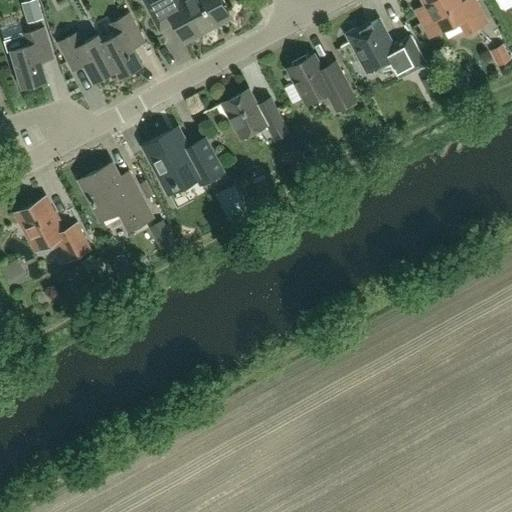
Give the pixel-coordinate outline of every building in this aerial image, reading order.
[(30,0),(22,3),(28,23),(44,18),(38,0),(30,0)] [(144,0),(160,31),(175,24),(182,36),(209,22),(212,27),(231,17),(221,0),(144,0)] [(423,0),(425,3),(414,9),(429,38),(441,32),(461,21),(467,34),(487,23),(473,0),(466,0),(461,3),(460,0),(423,0)] [(511,0),(497,0),(502,8),(506,9),(511,6),(511,0)] [(102,41),(117,69),(121,76),(143,64),(134,47),(145,41),(130,13),(112,23),(117,33),(102,41)] [(400,77),(426,63),(411,36),(392,46),(378,20),(356,31),(359,36),(353,39),(370,72),(391,60),(400,77)] [(42,62),(54,58),(44,28),(24,34),(24,35),(5,41),(8,53),(12,51),(23,87),(48,79),(42,62)] [(94,81),(117,69),(102,41),(99,35),(84,43),(79,32),(60,43),(75,70),(85,64),(94,81)] [(498,65),(511,58),(503,43),(491,50),(498,65)] [(321,67),(314,54),(288,68),(295,82),(285,87),(293,102),(304,97),(307,104),(328,93),(337,110),(356,100),(335,60),(321,67)] [(275,138),(289,131),(271,96),(257,103),(249,89),(223,104),(242,139),(268,125),(275,138)] [(189,147),(178,128),(144,146),(167,191),(197,175),(202,184),(224,172),(206,138),(189,147)] [(135,229),(154,219),(134,180),(123,185),(111,163),(80,179),(102,220),(118,211),(125,223),(130,220),(135,229)] [(147,198),(154,194),(146,180),(139,183),(147,198)] [(216,193),(220,201),(237,192),(233,184),(216,193)] [(70,261),(89,250),(77,227),(63,234),(44,199),(18,213),(38,250),(58,239),(70,261)] [(0,269),(0,270),(4,279),(9,287),(11,286),(12,287),(28,279),(18,258),(1,267),(2,269),(0,269)]
